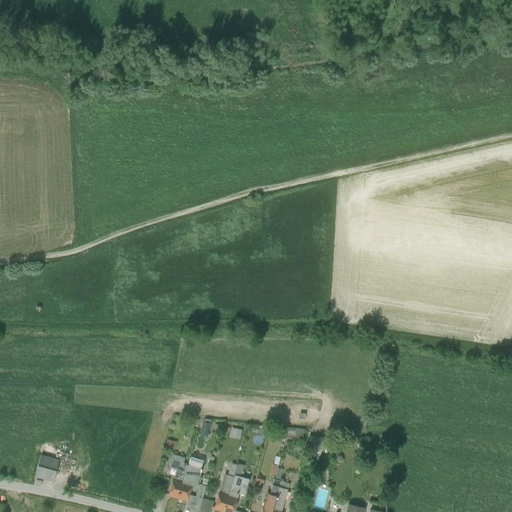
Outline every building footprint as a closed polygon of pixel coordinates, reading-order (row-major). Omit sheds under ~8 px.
[(241,438),(242,429),(233,428),(231,437),(241,438)] [(168,467),(177,470),(179,463),(182,463),(183,458),(171,455),(168,467)] [(35,477),(53,482),(58,461),(40,456),(35,477)] [(188,465),(201,469),(203,462),(190,458),(188,465)] [(231,462),(228,476),(233,477),(234,475),(237,464),(231,462)] [(169,496),(178,498),(187,465),(182,464),(182,463),(179,463),(177,470),(175,479),(174,479),(169,496)] [(237,464),(234,475),(240,477),(243,466),(237,464)] [(187,465),(178,498),(186,501),(187,501),(188,495),(190,488),(191,487),(195,488),(201,469),(188,465),(187,465)] [(228,476),(227,475),(222,493),(220,492),(215,509),(224,511),(233,477),(228,476)] [(249,480),(240,477),(234,475),(233,477),(224,511),(233,511),(234,509),(235,508),(236,504),(236,503),(239,494),(244,495),(249,480)] [(270,494),(276,496),(278,488),(280,481),(275,480),(274,480),(270,494)] [(196,497),(202,499),(206,486),(201,485),(201,486),(200,487),(200,488),(198,489),(196,497)] [(278,488),(276,496),(271,511),(280,511),(287,490),(278,488)] [(260,511),(271,511),(276,496),(270,494),(266,493),(262,505),(263,505),(260,511)] [(187,508),(199,511),(202,499),(196,497),(191,495),(188,495),(187,501),(186,501),(189,501),(187,508)] [(210,511),(214,502),(202,499),(199,511),(198,511),(210,511)]
